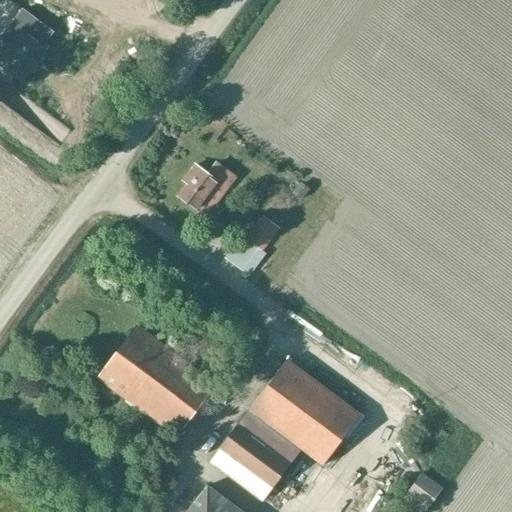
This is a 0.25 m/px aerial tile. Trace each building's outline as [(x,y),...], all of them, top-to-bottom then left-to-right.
[(52,34),(22,11),(2,38),(3,43),(8,47),(0,58),(0,66),(21,83),(31,70),(33,72),(41,62),(38,60),(47,48),(44,45),(52,34)] [(207,217),(237,178),(216,162),(207,174),(194,164),(181,181),(185,185),(177,195),(207,217)] [(301,184),(294,195),(303,201),(310,191),(301,184)] [(289,237),(304,222),(285,205),(271,220),(289,237)] [(250,276),(265,255),(262,253),(280,230),(262,216),(245,240),(251,245),(235,265),(250,276)] [(138,327),(98,381),(176,439),(216,385),(138,327)] [(360,416),(287,360),(209,463),(262,503),(300,451),(323,467),(360,416)] [(418,511),(425,511),(443,489),(423,473),(402,500),(418,511)] [(242,511),(207,485),(187,511),(242,511)]
